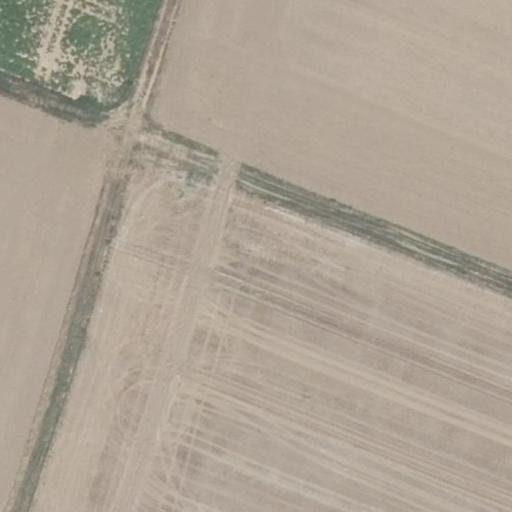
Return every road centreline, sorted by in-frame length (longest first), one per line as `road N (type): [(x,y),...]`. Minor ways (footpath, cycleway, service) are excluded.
road 1 (track): [(511,286),(0,82)]
road 2 (track): [(177,0),(20,511)]
